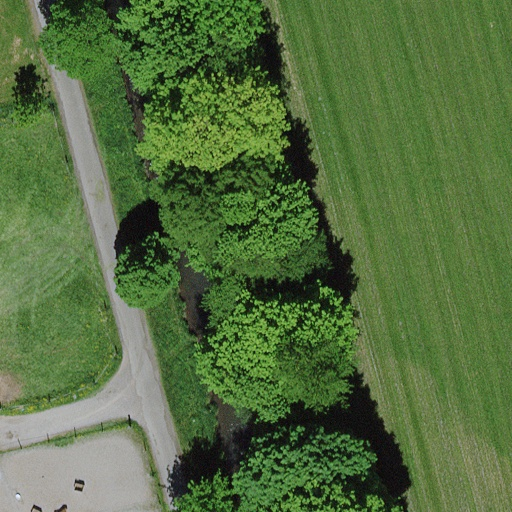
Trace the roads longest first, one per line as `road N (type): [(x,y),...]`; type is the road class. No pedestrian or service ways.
road 1 (track): [(44,0),(183,511)]
road 2 (track): [(0,446),(150,392)]
